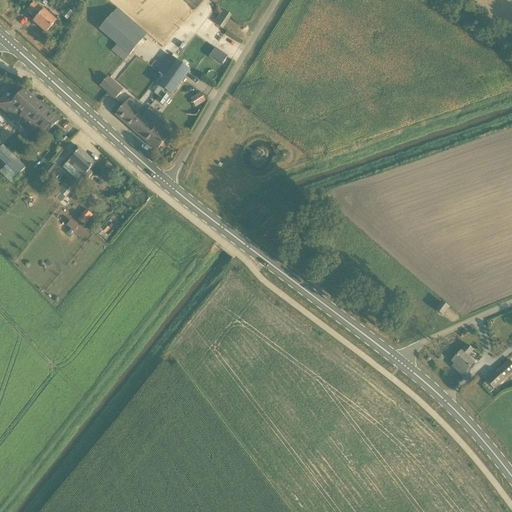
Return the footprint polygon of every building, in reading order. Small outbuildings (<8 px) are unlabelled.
[(46,33),(56,21),(35,2),(27,11),(36,19),(34,22),(46,33)] [(222,9),(214,23),(223,27),(230,13),(222,9)] [(143,40),(113,14),(99,30),(130,56),(143,40)] [(442,18),(440,16),(353,15),(353,32),(366,37),(371,25),(381,25),(379,31),(379,37),(374,37),(386,41),(380,56),(419,71),(421,69),(423,70),(424,71),(425,69),(430,73),(435,59),(445,62),(445,55),(460,61),(450,51),(455,51),(456,40),(452,49),(443,40),(447,36),(435,35),(442,18)] [(221,66),(227,58),(214,49),(209,57),(221,66)] [(156,71),(164,76),(166,78),(177,62),(167,55),(156,71)] [(172,95),(189,71),(177,62),(166,78),(164,76),(158,85),(172,95)] [(341,100),(344,96),(309,73),(309,85),(298,85),(294,93),(288,93),(286,88),(282,95),(285,102),(280,108),(268,113),(273,116),(263,116),(288,133),(294,130),(289,137),(315,154),(318,151),(323,149),(325,146),(311,146),(310,142),(318,139),(314,130),(323,126),(323,117),(327,112),(322,109),(329,108),(329,101),(341,100)] [(123,90),(108,77),(100,86),(115,100),(123,90)] [(0,108),(24,130),(27,127),(44,109),(16,83),(0,100),(0,108)] [(191,99),(197,107),(207,100),(201,92),(191,99)] [(141,117),(135,112),(140,106),(130,97),(115,115),(131,130),(147,111),(146,111),(141,117)] [(35,125),(46,135),(58,121),(44,109),(27,127),(30,131),(35,125)] [(156,151),(167,139),(158,132),(164,126),(147,111),(131,130),(156,151)] [(18,175),(23,170),(25,169),(2,146),(0,148),(0,158),(6,165),(0,171),(0,172),(11,183),(18,175)] [(88,181),(94,174),(89,171),(95,164),(79,150),(67,163),(88,181)] [(49,178),(57,169),(51,163),(43,173),(49,178)] [(66,180),(58,189),(54,193),(58,197),(61,193),(66,197),(75,188),(66,180)] [(106,234),(110,229),(105,226),(102,231),(106,234)] [(110,229),(106,234),(110,238),(114,233),(110,229)] [(442,316),(448,308),(442,303),(436,311),(442,316)] [(465,377),(470,371),(468,370),(473,364),(467,358),(473,350),(467,345),(452,362),(457,366),(455,369),(465,377)] [(493,390),(501,383),(511,373),(511,363),(509,361),(483,385),(485,388),(489,385),(493,390)]
